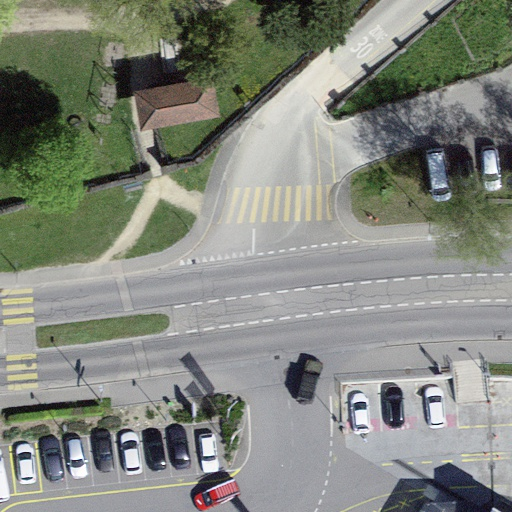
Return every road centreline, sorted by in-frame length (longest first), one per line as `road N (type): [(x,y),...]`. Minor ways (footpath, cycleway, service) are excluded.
road 1 (residential): [(405,0),(309,93),(291,121),(270,203),(284,304)]
road 2 (primary): [(284,304),(0,343)]
road 3 (primary): [(511,287),(284,304)]
